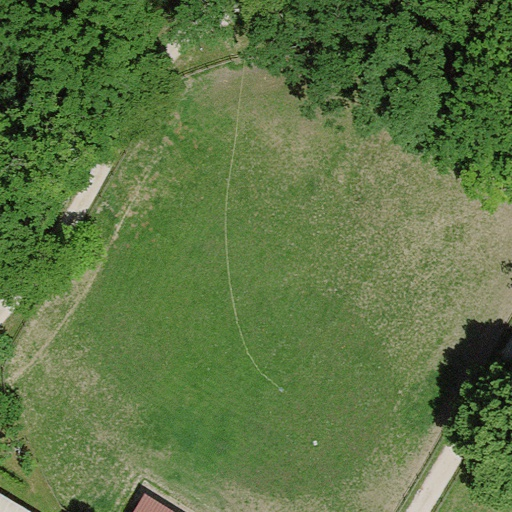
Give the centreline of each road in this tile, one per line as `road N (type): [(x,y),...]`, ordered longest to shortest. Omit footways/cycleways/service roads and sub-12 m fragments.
road 1 (track): [(278,0),(181,40),(121,121),(68,233),(0,312)]
road 2 (track): [(511,356),(419,511)]
road 3 (track): [(511,104),(481,81),(411,0)]
